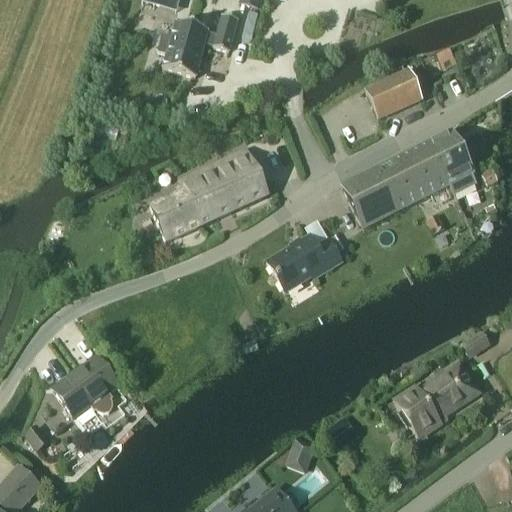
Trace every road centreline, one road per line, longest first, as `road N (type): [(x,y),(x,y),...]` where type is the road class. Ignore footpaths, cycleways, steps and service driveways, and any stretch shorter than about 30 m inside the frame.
road 1 (unclassified): [(0,399),(37,344),(78,309),(201,263),(511,82)]
road 2 (tertiary): [(411,511),(511,437)]
